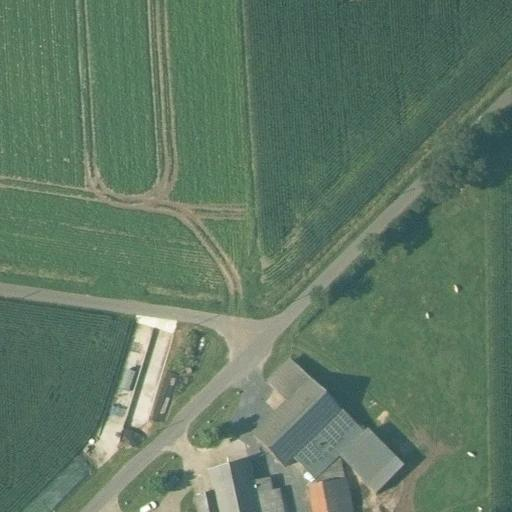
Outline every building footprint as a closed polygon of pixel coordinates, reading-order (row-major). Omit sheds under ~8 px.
[(292,360),(269,383),(289,403),(311,381),(292,360)] [(289,403),(254,437),(284,468),(342,412),(311,381),(289,403)] [(382,496),(412,467),(376,429),(345,458),(382,496)] [(249,463),(210,471),(215,493),(254,485),(249,463)] [(351,511),(345,479),(307,486),(312,511),(351,511)] [(274,511),(269,482),(254,485),(259,511),(274,511)] [(259,511),(254,485),(215,493),(218,511),(259,511)] [(218,511),(215,493),(196,497),(199,511),(218,511)]
